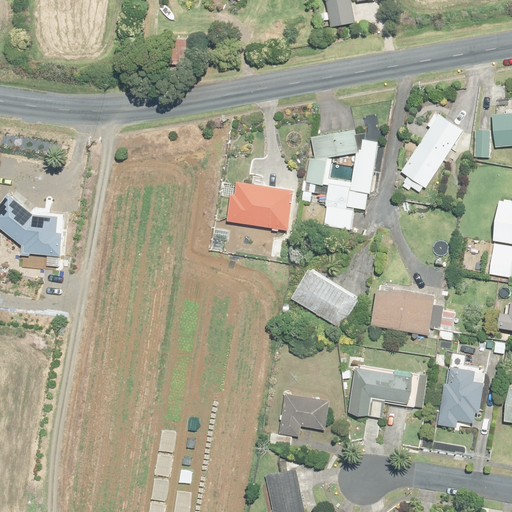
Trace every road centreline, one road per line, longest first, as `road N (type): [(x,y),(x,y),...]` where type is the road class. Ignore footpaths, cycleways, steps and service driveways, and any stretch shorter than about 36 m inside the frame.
road 1 (tertiary): [(0,102),(83,112),(143,107),(328,85),(511,50)]
road 2 (residential): [(369,473),(511,494)]
